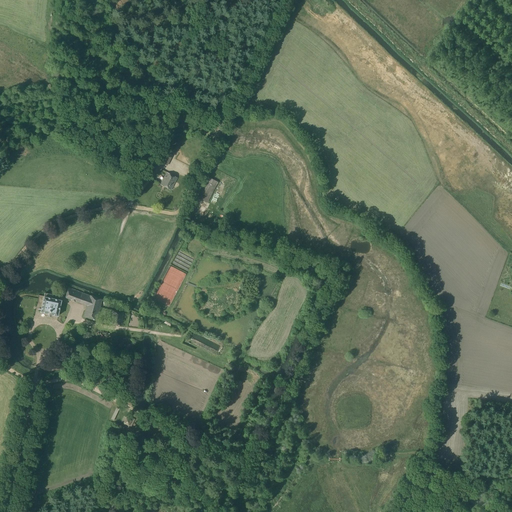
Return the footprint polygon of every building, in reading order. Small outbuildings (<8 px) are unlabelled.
[(167,166),(175,150),(163,144),(155,159),(156,160),(152,166),(156,169),(161,163),(167,166)] [(182,157),(176,166),(180,169),(187,160),(182,157)] [(170,190),(177,178),(167,173),(160,184),(170,190)] [(207,202),(217,183),(208,178),(198,197),(207,202)] [(97,321),(102,300),(68,288),(65,299),(86,306),(83,317),(97,321)] [(52,299),(53,295),(45,293),(44,297),(42,303),(40,313),(57,317),(61,301),(52,299)] [(160,307),(152,303),(149,308),(157,312),(160,307)] [(119,313),(116,313),(116,311),(112,310),(109,324),(122,326),(124,312),(119,311),(119,313)] [(126,390),(129,379),(121,377),(118,388),(126,390)] [(129,429),(134,419),(127,416),(123,426),(129,429)]
